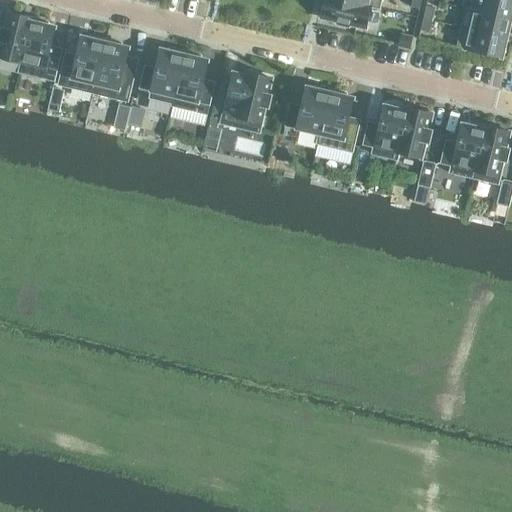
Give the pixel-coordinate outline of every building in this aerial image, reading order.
[(380,10),(380,9),(341,0),(325,0),(321,18),(337,22),(337,25),(349,28),(349,25),(366,29),(371,8),(380,10)] [(341,0),(380,9),(382,0),(341,0)] [(420,9),(421,0),(412,0),(410,7),(420,9)] [(511,20),(511,14),(511,0),(510,0),(474,0),(472,11),(511,20)] [(426,6),(424,19),(433,21),(436,8),(426,6)] [(506,39),(511,20),(472,11),(468,28),(461,27),(461,28),(506,39)] [(20,73),(33,19),(10,14),(6,29),(2,29),(0,36),(0,41),(3,42),(0,53),(0,58),(21,63),(19,73),(20,73)] [(48,23),(33,19),(20,73),(55,81),(63,50),(50,47),(55,28),(47,26),(48,23)] [(430,33),(433,21),(424,19),(421,31),(430,33)] [(501,58),(506,39),(461,28),(456,47),(501,58)] [(410,50),(413,38),(401,35),(398,47),(410,50)] [(93,94),(106,40),(91,36),(90,39),(82,37),(78,57),(66,54),(58,85),(93,94)] [(122,43),(106,40),(93,94),(128,102),(136,71),(124,68),(129,48),(121,46),(122,43)] [(172,106),(185,52),(170,49),(169,52),(161,50),(157,69),(145,67),(139,89),(152,91),(150,98),(172,104),(172,106)] [(201,56),(185,52),(172,106),(196,112),(198,102),(210,105),(215,83),(203,80),(208,61),(200,59),(201,56)] [(268,95),(271,79),(247,73),(247,76),(234,73),(222,124),(259,133),(265,108),(269,109),(272,96),(268,95)] [(318,144),(331,90),(315,86),(315,89),(307,88),(302,107),(290,104),(285,126),(319,134),(317,144),(318,144)] [(346,94),(331,90),(318,144),(353,152),(361,121),(348,118),(353,99),(345,97),(346,94)] [(127,129),(132,104),(120,102),(116,127),(127,129)] [(396,160),(409,109),(393,105),(392,108),(385,106),(380,126),(368,123),(363,145),(375,148),(373,155),(396,160)] [(432,114),(409,109),(396,160),(397,160),(399,153),(421,159),(425,143),(429,144),(432,131),(428,130),(432,114)] [(212,117),(210,126),(218,128),(220,119),(212,117)] [(474,179),(486,127),(471,124),(470,126),(462,125),(458,144),(446,141),(440,163),(452,166),(451,173),(474,179)] [(509,133),(486,127),(474,179),(497,184),(502,161),(506,162),(509,150),(506,149),(509,133)] [(278,141),(274,158),(284,160),(288,143),(278,141)] [(436,165),(423,162),(423,164),(418,185),(430,188),(435,167),(436,167),(436,165)] [(511,183),(502,181),(502,182),(502,183),(497,204),(509,207),(511,194),(511,183)]
